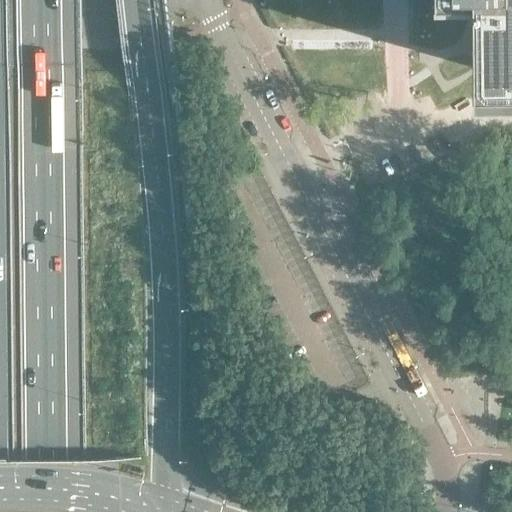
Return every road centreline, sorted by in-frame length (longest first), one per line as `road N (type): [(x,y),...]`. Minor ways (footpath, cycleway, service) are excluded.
road 1 (unclassified): [(447,511),(434,443),(209,0)]
road 2 (motorway): [(174,511),(158,174),(137,0)]
road 3 (motorway): [(46,511),(41,0)]
road 4 (secondary): [(163,511),(75,490),(0,484)]
